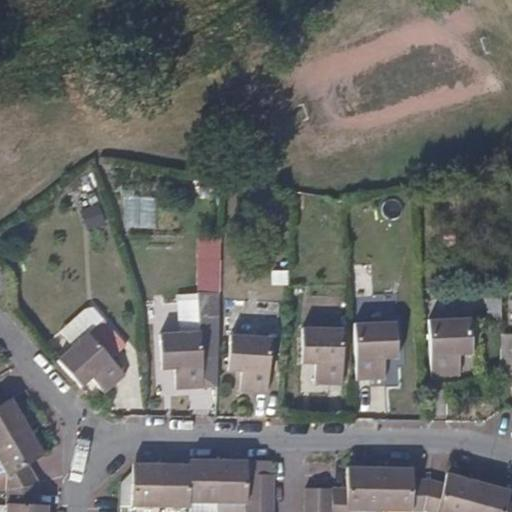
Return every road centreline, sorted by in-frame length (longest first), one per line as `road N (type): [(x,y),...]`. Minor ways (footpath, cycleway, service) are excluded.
road 1 (residential): [(511,460),(467,447),(282,445)]
road 2 (residential): [(282,445),(80,431)]
road 3 (residential): [(0,340),(80,431)]
